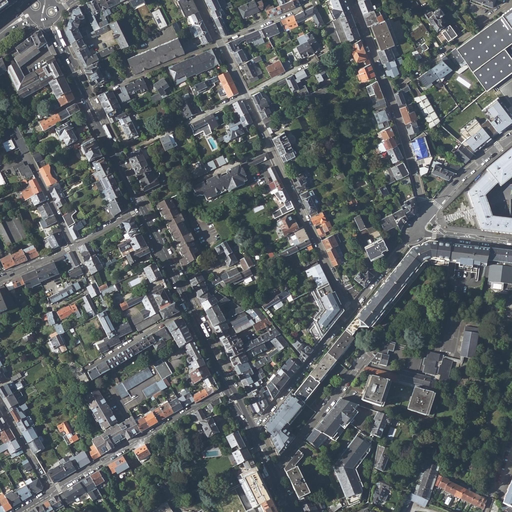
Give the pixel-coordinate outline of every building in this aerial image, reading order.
[(0,0),(0,13),(9,7),(4,0),(0,0)] [(92,12),(93,14),(101,10),(96,0),(91,0),(88,2),(92,12)] [(96,0),(101,10),(103,14),(105,16),(112,12),(110,6),(106,0),(96,0)] [(131,0),(142,23),(153,17),(151,12),(147,4),(144,0),(131,0)] [(180,6),(186,17),(188,16),(198,11),(192,0),(179,0),(176,1),(179,6),(180,6)] [(205,0),(211,12),(226,4),(224,0),(205,0)] [(253,0),(238,7),(244,19),(253,16),(252,13),(259,10),(256,3),(254,0),(253,0)] [(277,0),(280,6),(283,12),(295,7),(293,0),(285,4),(283,0),(277,0)] [(333,21),(350,12),(345,0),(327,0),(331,10),(329,11),(333,21)] [(362,0),(358,2),(363,13),(373,9),(369,0),(362,0)] [(494,0),(470,0),(470,1),(489,8),(491,7),(491,5),(492,6),(494,0)] [(211,12),(218,27),(225,24),(221,15),(220,14),(218,15),(217,12),(232,5),(230,2),(226,4),(211,12)] [(73,9),(66,31),(71,42),(91,32),(88,26),(82,29),(83,32),(81,33),(77,27),(78,22),(81,23),(85,21),(85,19),(83,13),(85,12),(84,9),(85,9),(83,4),(73,9)] [(274,6),(271,8),(266,10),(269,17),(283,12),(280,6),(274,8),(274,6)] [(305,18),(311,15),(317,29),(324,25),(315,6),(314,6),(294,16),(297,22),(305,18)] [(423,10),(437,30),(443,26),(441,23),(445,21),(441,16),(444,14),(440,7),(433,12),(428,6),(426,6),(424,7),(423,10)] [(159,8),(151,12),(153,17),(159,29),(167,26),(159,8)] [(363,13),(368,27),(372,25),(378,22),(383,20),(381,14),(380,14),(379,11),(375,13),(373,9),(363,13)] [(198,11),(188,16),(192,25),(194,24),(203,20),(198,11)] [(90,27),(92,32),(100,28),(94,16),(93,14),(92,12),(90,14),(87,15),(92,26),(90,27)] [(333,21),(342,45),(360,36),(350,12),(333,21)] [(105,16),(103,14),(101,15),(103,20),(100,22),(97,15),(94,16),(100,28),(106,25),(108,23),(105,16)] [(511,27),(502,14),(455,48),(466,63),(469,67),(486,89),(511,70),(511,27)] [(280,20),(285,28),(289,26),(290,28),(298,23),(297,22),(294,16),(293,15),(280,20)] [(116,19),(109,23),(114,33),(114,35),(115,37),(116,37),(121,47),(128,44),(116,19)] [(203,20),(194,24),(200,35),(208,31),(203,20)] [(268,36),(268,37),(285,29),(285,28),(280,20),(263,27),(264,28),(268,36)] [(372,25),(381,50),(390,46),(394,44),(385,20),(383,20),(378,22),(372,25)] [(172,23),(176,33),(180,31),(176,22),(172,23)] [(218,27),(223,36),(231,33),(230,31),(228,32),(225,24),(218,27)] [(422,36),(426,41),(433,37),(423,24),(410,32),(413,42),(422,36)] [(71,42),(77,54),(85,50),(85,52),(89,50),(88,48),(87,46),(86,45),(86,44),(85,43),(83,40),(89,38),(91,38),(108,30),(106,25),(100,28),(92,32),(91,32),(71,42)] [(456,35),(451,28),(449,25),(433,36),(434,37),(440,47),(444,44),(442,42),(446,39),(448,41),(456,35)] [(455,25),(451,28),(456,35),(460,32),(455,25)] [(263,38),(268,36),(264,28),(254,32),(258,39),(262,37),(263,38)] [(7,70),(18,93),(31,85),(34,92),(42,87),(34,72),(24,78),(20,68),(40,52),(38,50),(47,44),(41,32),(40,30),(31,37),(35,43),(27,49),(20,55),(14,59),(17,64),(6,69),(7,70)] [(200,35),(204,44),(212,40),(208,31),(200,35)] [(314,51),(316,55),(320,52),(320,50),(310,32),(305,35),(308,40),(314,51)] [(303,57),(314,51),(308,40),(305,35),(304,34),(298,37),(302,44),(297,47),(303,57)] [(23,43),(27,49),(35,43),(31,37),(23,43)] [(128,58),(134,73),(185,52),(181,45),(178,37),(128,58)] [(237,39),(226,43),(230,51),(232,50),(233,53),(242,49),(241,47),(239,46),(237,47),(236,45),(239,44),(238,41),(237,39)] [(371,64),(361,39),(352,43),(347,45),(350,49),(351,49),(357,61),(359,60),(362,67),(371,64)] [(188,42),(191,49),(198,46),(197,43),(194,44),(192,40),(188,42)] [(188,42),(181,45),(185,52),(191,49),(188,42)] [(15,49),(20,55),(27,49),(23,43),(15,49)] [(321,46),(325,53),(331,50),(327,43),(321,46)] [(417,49),(422,57),(423,59),(427,56),(424,51),(421,45),(421,44),(416,48),(417,49)] [(92,55),(89,50),(85,52),(85,50),(77,54),(83,65),(91,61),(114,51),(112,48),(111,46),(92,55)] [(395,59),(390,46),(381,50),(377,51),(383,63),(395,59)] [(198,56),(205,71),(209,68),(210,69),(214,67),(214,68),(221,65),(219,60),(220,56),(216,48),(198,56)] [(451,52),(461,66),(466,63),(455,48),(451,52)] [(233,53),(238,63),(247,59),(242,49),(233,53)] [(417,60),(422,57),(417,49),(411,52),(417,60)] [(442,61),(446,65),(450,62),(445,55),(441,59),(442,61)] [(45,59),(48,65),(55,61),(53,56),(45,59)] [(180,65),(186,78),(190,76),(191,78),(200,74),(200,73),(205,71),(198,56),(179,63),(180,65)] [(391,76),(394,77),(399,73),(396,65),(403,62),(401,56),(395,59),(383,63),(384,67),(387,66),(388,70),(385,71),(387,75),(389,76),(390,75),(391,76)] [(14,59),(8,63),(4,65),(6,69),(17,64),(14,59)] [(285,70),(292,67),(289,59),(281,63),(285,70)] [(249,79),(256,75),(258,75),(250,60),(240,65),(243,70),(244,69),(249,79)] [(266,67),(271,77),(285,70),(281,63),(280,60),(266,67)] [(34,72),(42,87),(47,84),(49,83),(62,76),(55,61),(48,65),(50,69),(49,69),(46,66),(34,72)] [(83,65),(88,77),(104,70),(102,64),(100,65),(98,61),(93,64),(91,61),(83,65)] [(315,64),(319,71),(324,69),(320,61),(315,64)] [(437,78),(438,79),(446,74),(452,69),(446,65),(442,61),(431,69),(437,78)] [(362,79),(362,80),(375,75),(371,64),(362,67),(358,69),(360,75),(358,75),(360,79),(362,79)] [(168,68),(169,69),(176,85),(187,79),(186,78),(180,65),(171,69),(171,67),(168,68)] [(425,86),(437,78),(431,69),(419,77),(425,86)] [(88,77),(94,89),(103,86),(102,83),(107,80),(105,76),(107,75),(104,70),(88,77)] [(218,76),(223,87),(233,83),(228,72),(218,76)] [(49,83),(57,99),(70,92),(62,76),(49,83)] [(288,83),(293,92),(299,89),(299,88),(303,86),(300,81),(296,83),(292,76),(286,79),(288,83)] [(217,77),(191,89),(195,97),(200,95),(199,94),(206,91),(205,88),(206,87),(206,86),(218,81),(217,77)] [(134,96),(133,93),(136,91),(136,90),(139,88),(142,93),(148,90),(143,78),(124,86),(129,95),(130,98),(134,96)] [(279,87),(288,83),(286,79),(277,83),(279,87)] [(163,80),(154,85),(155,86),(154,88),(155,89),(156,90),(158,90),(159,93),(163,98),(167,96),(163,91),(169,87),(163,80)] [(374,98),(378,106),(386,103),(377,81),(366,86),(372,99),(374,98)] [(223,87),(229,98),(238,94),(233,83),(223,87)] [(18,93),(21,100),(34,92),(31,85),(18,93)] [(180,102),(187,118),(198,113),(192,101),(196,99),(195,97),(191,89),(189,85),(185,88),(190,97),(180,102)] [(316,91),(319,97),(331,91),(328,85),(316,91)] [(400,108),(407,105),(405,99),(408,97),(406,91),(410,89),(408,85),(394,94),(400,108)] [(124,86),(118,89),(122,98),(129,95),(124,86)] [(417,88),(411,91),(412,93),(415,97),(421,96),(417,88)] [(124,102),(122,98),(118,89),(114,90),(121,103),(124,102)] [(119,120),(125,117),(124,114),(118,117),(116,111),(120,109),(111,91),(98,97),(111,124),(119,120)] [(305,97),(308,103),(319,97),(316,91),(305,97)] [(447,100),(453,97),(449,91),(444,93),(447,100)] [(52,103),(55,110),(74,99),(70,92),(57,99),(52,103)] [(264,98),(261,92),(252,96),(259,111),(265,108),(269,106),(270,106),(266,99),(264,98)] [(152,97),(154,103),(160,100),(163,98),(159,93),(152,97)] [(423,116),(430,128),(438,122),(440,120),(430,103),(425,94),(421,96),(415,97),(414,99),(415,102),(417,107),(423,116)] [(481,112),(488,120),(500,134),(511,124),(511,115),(498,98),(481,112)] [(233,105),(239,118),(248,113),(242,101),(233,105)] [(387,121),(392,119),(391,118),(386,103),(378,106),(373,108),(374,111),(374,112),(379,124),(377,124),(379,129),(381,128),(382,131),(389,127),(390,127),(387,121)] [(417,119),(411,103),(407,105),(400,108),(406,123),(416,119),(417,119)] [(75,105),(66,110),(70,117),(80,111),(77,105),(75,105)] [(263,119),(273,114),(269,107),(269,106),(265,108),(259,111),(263,119)] [(423,116),(417,107),(415,108),(420,117),(423,116)] [(61,122),(70,117),(66,110),(57,114),(61,122)] [(267,128),(274,125),(271,118),(276,116),(276,115),(278,114),(278,113),(279,113),(278,111),(273,114),(263,119),(267,128)] [(233,121),(227,123),(230,129),(226,131),(228,134),(248,125),(252,123),(250,119),(249,120),(248,118),(250,117),(248,113),(239,118),(241,122),(235,125),(233,121)] [(40,125),(43,132),(61,122),(57,114),(40,125)] [(211,130),(213,129),(211,124),(216,121),(214,116),(215,115),(214,114),(205,118),(209,126),(211,130)] [(119,120),(128,139),(133,137),(134,139),(138,137),(137,135),(138,135),(128,115),(125,117),(119,120)] [(207,127),(209,126),(205,118),(192,125),(194,130),(196,134),(203,131),(202,127),(206,125),(207,127)] [(460,130),(468,139),(462,145),(472,156),(493,140),(482,126),(475,118),(460,130)] [(409,134),(415,132),(419,131),(416,119),(406,123),(409,134)] [(31,120),(14,128),(19,139),(36,130),(31,120)] [(482,126),(493,140),(500,134),(488,120),(482,126)] [(77,141),(72,133),(71,130),(73,129),(69,123),(55,131),(59,137),(58,137),(60,141),(61,141),(63,140),(67,146),(77,141)] [(229,141),(231,140),(234,138),(236,143),(243,140),(241,135),(248,132),(251,131),(250,130),(255,128),(252,123),(248,125),(228,134),(223,137),(223,139),(224,141),(226,143),(228,142),(229,141)] [(267,128),(270,134),(276,131),(277,130),(275,124),(274,125),(267,128)] [(379,132),(383,140),(392,136),(394,135),(391,126),(390,127),(389,127),(382,131),(379,132)] [(10,129),(0,133),(4,143),(14,138),(10,129)] [(423,136),(426,134),(424,132),(422,133),(411,141),(417,159),(429,155),(423,136)] [(272,139),(284,162),(296,156),(295,154),(297,153),(295,150),(293,151),(293,150),(293,149),(291,144),(288,137),(287,137),(285,133),(272,139)] [(83,138),(85,143),(93,139),(91,134),(83,138)] [(397,146),(392,136),(383,140),(382,141),(376,143),(380,151),(386,148),(387,150),(397,146)] [(15,140),(3,145),(7,154),(19,148),(22,154),(29,152),(24,139),(19,141),(16,143),(15,140)] [(81,146),(91,166),(92,165),(103,160),(100,154),(101,154),(100,151),(99,151),(97,148),(98,148),(93,139),(85,143),(81,146)] [(454,153),(466,163),(472,156),(462,145),(454,153)] [(397,146),(387,150),(389,154),(391,153),(393,158),(391,159),(393,162),(396,161),(400,159),(402,158),(397,146)] [(511,148),(487,169),(489,171),(469,192),(482,231),(511,234),(511,148)] [(127,156),(133,167),(145,161),(143,155),(140,149),(127,156)] [(241,164),(244,171),(270,158),(267,152),(241,164)] [(33,157),(39,170),(45,167),(38,154),(33,157)] [(217,159),(220,166),(226,163),(223,157),(223,156),(217,159)] [(95,169),(97,172),(107,167),(104,159),(103,160),(92,165),(94,170),(95,169)] [(400,159),(396,161),(398,164),(393,167),(393,166),(388,168),(393,177),(387,179),(387,180),(386,181),(387,184),(409,173),(407,165),(405,166),(400,159)] [(438,175),(449,180),(455,172),(463,166),(451,160),(450,162),(446,160),(443,167),(441,166),(442,164),(436,162),(434,167),(432,172),(431,173),(432,175),(436,177),(438,175)] [(24,173),(27,178),(34,175),(29,164),(26,165),(24,161),(13,166),(15,171),(19,169),(22,174),(24,173)] [(138,178),(151,171),(148,166),(145,161),(133,167),(138,178)] [(189,171),(193,179),(207,173),(204,165),(202,161),(196,163),(198,167),(189,171)] [(204,165),(207,173),(216,168),(213,161),(204,165)] [(39,170),(48,187),(57,183),(56,181),(52,177),(50,173),(50,168),(48,165),(45,167),(39,170)] [(268,169),(274,182),(280,179),(273,166),(268,169)] [(93,178),(94,178),(97,176),(99,181),(101,180),(111,175),(107,167),(97,172),(92,175),(93,178)] [(205,195),(207,199),(211,197),(212,198),(218,196),(217,194),(226,190),(226,191),(231,189),(231,191),(242,186),(241,184),(247,181),(243,173),(240,167),(227,173),(228,175),(222,177),(222,176),(205,184),(204,182),(193,187),(197,196),(200,195),(203,196),(205,195)] [(138,178),(145,192),(159,185),(156,179),(159,177),(160,173),(158,170),(151,171),(138,178)] [(294,183),(299,192),(309,188),(305,178),(307,177),(305,173),(297,177),(298,181),(294,183)] [(116,185),(111,175),(101,180),(99,181),(97,181),(102,192),(106,190),(116,185)] [(402,181),(405,187),(411,184),(410,177),(402,181)] [(30,181),(37,195),(42,192),(35,179),(30,181)] [(274,182),(267,185),(270,190),(272,194),(278,191),(284,188),(280,179),(274,182)] [(48,187),(53,197),(62,192),(57,183),(48,187)] [(379,188),(384,197),(391,193),(387,184),(379,188)] [(104,199),(108,198),(110,202),(111,201),(122,196),(116,185),(106,190),(102,192),(101,193),(104,199)] [(291,202),(284,188),(278,191),(280,196),(278,197),(280,201),(282,199),(284,203),(285,203),(286,204),(291,202)] [(300,196),(311,217),(318,214),(317,211),(318,211),(312,199),(316,197),(313,191),(309,193),(308,192),(300,196)] [(31,198),(34,206),(35,206),(46,200),(42,192),(37,195),(31,198)] [(53,197),(55,202),(63,198),(64,198),(62,192),(53,197)] [(108,205),(114,216),(128,208),(122,196),(111,201),(111,203),(108,205)] [(346,200),(350,208),(358,204),(355,197),(346,200)] [(403,208),(407,218),(408,218),(414,213),(416,205),(414,197),(404,202),(405,204),(401,206),(403,208)] [(55,202),(58,208),(66,204),(63,198),(55,202)] [(179,247),(181,250),(182,254),(184,257),(182,258),(179,260),(183,268),(188,264),(196,260),(193,253),(197,251),(171,198),(158,204),(158,205),(160,209),(161,212),(163,216),(165,220),(164,221),(166,224),(167,224),(170,229),(171,232),(173,235),(175,239),(177,243),(176,244),(177,248),(179,247)] [(39,211),(44,220),(53,215),(47,203),(39,207),(40,210),(39,211)] [(281,212),(277,214),(278,217),(294,209),(292,204),(279,210),(281,212)] [(226,205),(223,206),(228,215),(232,213),(231,211),(229,211),(226,205)] [(407,218),(403,208),(393,213),(393,211),(391,212),(397,223),(400,230),(403,224),(407,218)] [(62,216),(68,227),(75,223),(71,216),(72,215),(76,212),(74,209),(62,216)] [(332,228),(328,219),(326,219),(324,215),(326,215),(324,211),(318,214),(311,217),(315,226),(321,223),(323,227),(317,230),(319,234),(325,232),(332,228)] [(384,229),(397,223),(391,212),(379,219),(384,229)] [(12,217),(23,239),(29,236),(17,214),(12,217)] [(41,224),(43,229),(57,222),(53,215),(44,220),(37,224),(38,226),(41,224)] [(354,217),(360,230),(365,227),(365,226),(360,215),(354,217)] [(280,225),(284,236),(291,233),(294,231),(299,229),(295,220),(292,221),(290,216),(278,221),(278,223),(277,224),(278,226),(280,225)] [(124,227),(127,234),(138,228),(132,217),(119,225),(121,229),(124,227)] [(69,229),(74,240),(79,237),(76,230),(83,227),(83,225),(86,224),(84,219),(69,229)] [(0,222),(0,232),(7,247),(12,244),(1,222),(0,222)] [(366,249),(370,259),(383,253),(382,251),(388,248),(386,244),(383,239),(375,222),(365,226),(365,227),(360,230),(355,232),(364,250),(366,249)] [(297,245),(300,244),(309,239),(303,227),(299,229),(294,231),(297,239),(293,241),(295,246),(296,245),(297,245)] [(125,235),(128,240),(140,233),(138,228),(127,234),(125,235)] [(62,239),(58,232),(53,234),(46,238),(52,249),(60,246),(62,239)] [(117,246),(123,257),(126,255),(146,245),(140,233),(128,240),(117,246)] [(221,254),(223,258),(232,252),(243,246),(237,235),(235,236),(238,244),(230,249),(226,242),(215,248),(219,255),(221,254)] [(322,240),(327,250),(338,244),(333,235),(322,240)] [(296,245),(299,250),(307,245),(310,250),(313,248),(309,239),(300,244),(297,245),(296,245)] [(392,241),(386,244),(388,248),(391,254),(399,244),(394,239),(391,241),(392,241)] [(448,262),(450,244),(430,241),(424,244),(419,246),(412,248),(389,277),(390,278),(387,282),(385,284),(384,284),(367,303),(368,304),(366,307),(363,311),(362,310),(345,330),(346,331),(352,336),(360,326),(361,327),(372,327),(426,265),(430,259),(448,262)] [(78,247),(81,252),(91,246),(88,242),(78,247)] [(327,250),(334,264),(343,260),(341,256),(343,255),(338,244),(327,250)] [(450,244),(448,262),(450,262),(453,262),(455,262),(458,263),(458,266),(476,268),(477,265),(485,266),(488,248),(473,246),(452,244),(450,244)] [(34,245),(23,251),(27,260),(39,255),(34,245)] [(146,245),(126,255),(130,264),(137,261),(136,259),(150,252),(146,245)] [(270,258),(271,260),(272,259),(273,260),(283,255),(284,256),(288,254),(289,255),(297,251),(297,250),(299,250),(296,245),(295,246),(270,258)] [(81,252),(83,257),(94,252),(93,251),(91,246),(81,252)] [(487,277),(486,281),(486,284),(490,285),(489,290),(501,291),(501,289),(511,289),(511,251),(488,248),(485,266),(482,277),(487,277)] [(371,265),(365,273),(364,272),(362,272),(359,270),(354,277),(365,286),(376,272),(370,259),(366,249),(364,250),(362,251),(369,265),(370,265),(371,265)] [(10,255),(15,266),(25,262),(19,250),(10,255)] [(72,251),(66,254),(63,255),(65,260),(68,258),(73,269),(79,266),(72,251)] [(83,257),(86,263),(96,257),(94,253),(94,252),(83,257)] [(210,266),(212,269),(217,268),(226,262),(228,266),(237,261),(232,252),(223,258),(210,266)] [(0,259),(5,270),(15,266),(10,255),(0,259)] [(54,262),(58,272),(61,271),(60,269),(61,266),(67,263),(65,260),(62,255),(53,260),(54,262)] [(239,260),(245,270),(249,268),(256,265),(254,261),(251,262),(248,255),(239,260)] [(304,264),(305,266),(319,259),(317,255),(307,260),(308,262),(304,264)] [(92,274),(102,268),(101,265),(97,257),(96,257),(86,263),(92,274)] [(35,270),(40,281),(59,273),(58,272),(54,262),(35,270)] [(144,269),(150,283),(162,277),(155,263),(144,269)] [(192,272),(188,264),(183,268),(187,275),(192,272)] [(309,269),(318,287),(327,283),(321,270),(318,264),(309,269)] [(68,271),(72,279),(83,274),(79,266),(73,269),(70,270),(68,271)] [(220,283),(240,273),(236,267),(218,276),(218,277),(211,281),(211,282),(212,281),(215,286),(220,283)] [(240,273),(220,283),(221,285),(224,288),(226,287),(225,286),(252,273),(249,268),(245,270),(240,273)] [(25,284),(27,289),(41,283),(40,281),(35,270),(21,276),(25,284)] [(189,279),(193,287),(204,281),(209,278),(206,273),(201,276),(199,273),(189,279)] [(15,288),(25,284),(21,276),(12,281),(15,288)] [(150,283),(153,288),(164,282),(162,277),(150,283)] [(349,295),(354,299),(361,290),(352,278),(343,283),(349,295)] [(92,297),(99,294),(101,292),(100,291),(99,287),(95,280),(93,281),(95,284),(87,287),(92,297)] [(198,298),(210,288),(211,287),(215,286),(212,281),(211,282),(206,285),(204,281),(193,287),(198,298)] [(142,313),(145,319),(152,316),(157,313),(160,311),(175,303),(164,282),(153,288),(125,301),(128,307),(142,301),(145,308),(141,310),(142,313)] [(60,291),(63,298),(74,292),(72,288),(76,286),(75,283),(60,291)] [(315,348),(336,322),(344,311),(343,309),(341,310),(339,306),(341,305),(335,292),(333,293),(328,283),(327,283),(318,287),(310,291),(317,306),(319,305),(322,311),(318,316),(316,315),(313,319),(314,320),(307,330),(314,345),(315,348)] [(212,291),(210,288),(198,298),(201,304),(211,297),(208,293),(212,291)] [(290,301),(293,300),(288,289),(284,291),(272,299),(275,303),(276,305),(280,303),(279,301),(280,300),(287,296),(290,301)] [(0,312),(8,309),(0,290),(0,312)] [(48,298),(50,305),(63,298),(60,291),(48,298)] [(91,300),(88,294),(86,296),(83,297),(86,303),(91,300)] [(206,312),(219,302),(213,295),(211,297),(201,304),(206,312)] [(245,311),(239,307),(225,297),(219,302),(206,312),(213,327),(238,314),(245,311)] [(110,309),(104,299),(102,301),(101,301),(106,311),(110,309)] [(266,309),(275,303),(272,299),(261,306),(271,318),(273,317),(270,313),(266,309)] [(99,315),(91,300),(86,303),(83,305),(87,313),(91,311),(94,317),(97,315),(99,315)] [(285,307),(280,300),(279,301),(280,303),(276,305),(279,310),(285,307)] [(123,310),(128,307),(125,301),(121,304),(120,304),(123,310)] [(175,303),(160,311),(163,319),(164,320),(179,312),(175,303)] [(78,311),(75,304),(69,307),(69,306),(57,312),(61,319),(72,313),(73,314),(78,311)] [(249,313),(253,318),(251,320),(255,324),(267,318),(256,305),(249,309),(245,311),(247,314),(249,313)] [(46,314),(49,325),(55,323),(54,321),(57,320),(53,311),(46,314)] [(98,350),(100,354),(108,350),(108,348),(120,342),(118,338),(132,331),(128,322),(114,329),(105,311),(99,315),(97,315),(108,337),(103,339),(104,342),(96,346),(98,350)] [(245,311),(238,314),(240,318),(231,323),(234,327),(234,328),(243,324),(245,329),(253,325),(255,324),(251,320),(253,318),(249,313),(247,314),(245,311)] [(131,319),(134,325),(145,319),(142,313),(131,319)] [(152,316),(155,321),(160,318),(157,313),(152,316)] [(235,334),(245,329),(243,324),(234,328),(234,327),(231,327),(229,328),(227,325),(231,323),(240,318),(238,314),(213,327),(221,342),(235,334)] [(134,325),(139,331),(155,321),(152,316),(145,319),(134,325)] [(167,327),(170,333),(171,333),(185,324),(182,317),(180,316),(178,318),(177,319),(178,320),(167,327)] [(256,332),(271,324),(267,318),(255,324),(253,325),(256,332)] [(178,345),(179,348),(185,345),(193,340),(185,324),(171,333),(178,345)] [(459,355),(461,356),(464,356),(473,358),(479,328),(465,325),(459,355)] [(151,334),(155,342),(168,334),(164,327),(151,334)] [(226,352),(230,360),(244,353),(244,352),(247,351),(262,344),(269,340),(280,334),(275,329),(259,337),(259,338),(243,347),(241,348),(240,346),(242,345),(242,344),(239,339),(239,338),(236,338),(235,334),(221,342),(226,352)] [(346,331),(327,354),(336,361),(347,370),(351,365),(347,361),(361,344),(355,339),(352,336),(346,331)] [(63,333),(49,340),(54,349),(57,347),(61,354),(67,351),(63,343),(60,337),(62,336),(64,335),(63,333)] [(92,380),(153,344),(155,342),(151,334),(87,372),(92,380)] [(153,344),(157,350),(166,345),(164,342),(170,338),(168,334),(155,342),(153,344)] [(262,360),(265,365),(270,362),(272,360),(270,357),(288,345),(280,334),(269,340),(271,342),(277,349),(269,355),(262,360)] [(104,342),(103,339),(93,344),(97,351),(98,350),(96,346),(104,342)] [(186,359),(189,364),(202,358),(194,343),(193,340),(185,345),(186,347),(188,350),(186,351),(187,354),(188,354),(189,355),(186,356),(187,359),(186,359)] [(246,355),(248,358),(266,350),(271,348),(269,344),(271,342),(269,340),(262,344),(247,351),(248,354),(246,355)] [(387,341),(370,362),(376,363),(377,362),(380,362),(379,364),(386,366),(389,356),(387,355),(388,351),(393,352),(395,343),(390,342),(387,341)] [(301,355),(305,360),(315,348),(314,345),(311,349),(308,348),(305,348),(302,345),(297,350),(301,355)] [(397,383),(433,392),(436,381),(448,385),(450,377),(448,377),(452,361),(443,359),(444,356),(444,355),(430,351),(428,351),(426,358),(424,357),(422,364),(424,365),(422,372),(425,372),(424,376),(400,370),(399,375),(397,383)] [(230,360),(234,368),(247,361),(248,361),(244,353),(230,360)] [(327,354),(311,374),(319,382),(336,361),(327,354)] [(281,370),(290,379),(303,363),(299,358),(296,355),(291,361),(289,359),(281,370)] [(165,377),(172,374),(164,361),(163,362),(161,358),(159,360),(156,361),(159,364),(155,367),(162,379),(165,377)] [(188,369),(189,374),(205,365),(202,358),(189,364),(188,364),(189,368),(188,369)] [(256,367),(257,369),(259,368),(265,365),(262,360),(256,363),(256,362),(254,363),(256,367)] [(234,368),(238,376),(251,369),(254,368),(256,367),(254,363),(249,365),(247,361),(234,368)] [(190,383),(191,386),(204,379),(210,375),(205,365),(189,374),(182,379),(183,382),(187,380),(188,379),(191,377),(193,382),(190,383)] [(128,394),(131,399),(137,396),(141,402),(153,395),(161,390),(162,390),(157,382),(148,366),(119,383),(117,385),(114,386),(121,398),(128,394)] [(390,372),(370,367),(368,367),(366,375),(371,376),(397,383),(399,375),(390,372)] [(253,374),(251,369),(238,376),(241,382),(250,377),(250,376),(253,374)] [(275,376),(271,381),(279,392),(290,379),(281,370),(275,376)] [(76,379),(80,387),(90,381),(85,374),(84,375),(76,379)] [(262,378),(260,374),(257,375),(259,378),(257,379),(256,379),(255,379),(252,380),(250,377),(241,382),(244,388),(258,381),(262,379),(262,378)] [(319,382),(311,374),(294,395),(305,404),(310,407),(326,387),(319,382)] [(202,390),(192,396),(194,401),(195,403),(217,390),(210,375),(204,379),(206,384),(207,387),(202,390)] [(258,381),(260,384),(267,381),(271,389),(276,396),(279,392),(271,381),(269,379),(266,376),(264,377),(262,378),(262,379),(258,381)] [(433,392),(397,383),(371,376),(362,401),(380,407),(382,402),(433,418),(440,394),(433,392)] [(157,382),(162,390),(167,387),(162,379),(157,382)] [(264,392),(258,381),(244,388),(250,400),(264,392)] [(14,385),(17,391),(23,387),(20,382),(14,385)] [(0,388),(0,394),(3,399),(8,396),(12,394),(7,384),(0,388)] [(177,399),(182,408),(194,401),(192,396),(187,388),(186,386),(184,388),(186,394),(177,399)] [(97,447),(101,455),(114,448),(113,445),(126,437),(128,440),(141,432),(135,420),(133,417),(119,425),(117,424),(116,422),(118,422),(98,388),(85,396),(93,409),(92,410),(100,424),(101,423),(105,429),(106,430),(106,432),(93,440),(95,444),(97,447)] [(268,391),(272,400),(276,396),(271,389),(268,391)] [(268,391),(264,392),(270,404),(271,403),(272,400),(268,391)] [(270,404),(264,392),(250,400),(257,414),(260,415),(270,404)] [(305,404),(294,395),(291,392),(264,426),(268,428),(266,431),(279,458),(294,439),(291,436),(292,436),(288,433),(284,430),(288,425),(289,426),(301,411),(300,410),(305,404)] [(8,396),(3,399),(10,412),(16,409),(19,407),(15,400),(18,399),(15,394),(13,395),(12,394),(8,396)] [(221,396),(207,405),(209,407),(211,411),(214,410),(213,407),(223,401),(221,396)] [(168,403),(174,413),(182,408),(177,399),(177,398),(168,403)] [(343,400),(340,398),(325,418),(315,430),(328,436),(332,439),(341,427),(346,421),(349,423),(354,418),(350,415),(355,410),(358,406),(343,400)] [(160,407),(166,417),(174,413),(168,403),(168,402),(160,407)] [(10,412),(16,423),(23,419),(20,415),(18,416),(17,414),(27,408),(25,404),(19,407),(16,409),(10,412)] [(152,411),(158,422),(166,417),(160,407),(157,409),(156,407),(154,408),(154,410),(152,411)] [(201,408),(195,412),(198,417),(200,421),(205,432),(203,433),(205,436),(207,436),(208,438),(219,432),(211,416),(206,419),(201,408)] [(152,411),(151,411),(143,416),(149,427),(158,422),(152,411)] [(190,421),(198,417),(195,412),(187,416),(190,421)] [(380,438),(385,424),(388,425),(388,423),(391,424),(393,418),(377,412),(367,430),(372,431),(371,434),(380,438)] [(2,416),(0,417),(0,431),(8,426),(2,416)] [(135,420),(141,432),(149,427),(143,416),(135,420)] [(16,423),(22,433),(24,432),(31,428),(32,427),(35,426),(32,422),(29,424),(25,417),(23,419),(16,423)] [(57,426),(68,445),(79,439),(76,434),(72,436),(70,438),(67,434),(70,433),(71,432),(65,421),(57,426)] [(292,428),(289,426),(288,425),(284,430),(288,433),(292,428)] [(0,435),(4,443),(7,441),(14,437),(8,426),(0,431),(0,435)] [(22,433),(28,443),(38,437),(32,427),(31,428),(24,432),(22,433)] [(307,440),(317,448),(318,447),(318,448),(321,445),(322,445),(327,438),(327,437),(328,436),(315,430),(307,440)] [(228,440),(232,448),(233,448),(243,442),(238,431),(220,440),(222,443),(228,440)] [(345,497),(338,499),(341,506),(342,508),(349,505),(359,500),(360,499),(361,497),(359,493),(362,492),(362,491),(361,488),(354,470),(371,447),(371,446),(369,444),(371,442),(373,440),(368,436),(367,437),(365,439),(363,438),(365,435),(359,431),(355,437),(338,459),(340,461),(336,466),(333,467),(345,497)] [(38,437),(28,443),(34,454),(44,448),(40,442),(43,441),(43,439),(41,436),(40,436),(38,437)] [(4,443),(11,453),(14,452),(21,448),(15,439),(8,443),(7,441),(4,443)] [(243,442),(233,448),(235,451),(232,453),(238,464),(243,462),(251,458),(243,442)] [(133,451),(141,463),(152,456),(145,444),(133,451)] [(374,467),(383,471),(390,452),(404,457),(405,454),(377,445),(374,467)] [(101,455),(97,447),(93,450),(89,452),(93,460),(101,455)] [(371,447),(354,470),(361,488),(363,487),(356,470),(370,451),(371,447)] [(284,469),(304,509),(311,506),(312,505),(307,495),(310,494),(296,466),(296,467),(294,464),(296,464),(303,457),(303,454),(299,450),(284,469)] [(73,454),(80,468),(93,460),(89,452),(86,454),(84,452),(79,455),(77,451),(73,454)] [(67,456),(59,461),(61,464),(62,465),(68,475),(79,468),(74,461),(71,463),(70,461),(67,456)] [(112,472),(112,475),(116,472),(118,474),(129,467),(123,457),(108,466),(112,472)] [(243,462),(247,471),(255,467),(251,458),(243,462)] [(424,498),(426,499),(437,466),(424,461),(422,466),(425,467),(423,473),(422,473),(421,475),(422,476),(417,489),(415,489),(413,493),(424,498)] [(54,482),(54,483),(68,475),(62,465),(61,464),(54,469),(52,469),(50,470),(48,472),(48,473),(46,474),(50,482),(54,482)] [(236,477),(240,474),(237,468),(235,469),(234,466),(232,467),(236,477)] [(271,499),(255,467),(247,471),(245,472),(260,505),(271,499)] [(91,476),(96,486),(105,481),(99,471),(91,476)] [(434,484),(439,486),(443,477),(439,475),(434,484)] [(87,493),(93,501),(102,496),(96,486),(91,476),(80,482),(81,484),(87,493)] [(377,477),(372,502),(376,504),(379,499),(380,500),(381,499),(384,501),(387,494),(384,492),(386,488),(390,490),(393,484),(377,477)] [(439,486),(444,488),(448,480),(443,477),(439,486)] [(443,490),(449,493),(453,483),(450,482),(452,478),(450,477),(448,480),(444,488),(443,490)] [(27,485),(33,495),(42,490),(43,487),(38,478),(27,485)] [(510,506),(511,506),(511,478),(502,503),(510,506)] [(449,493),(454,495),(458,486),(455,485),(457,481),(455,480),(453,483),(449,493)] [(58,495),(64,506),(69,503),(72,501),(76,502),(80,500),(81,496),(87,493),(81,484),(80,482),(73,487),(73,488),(73,489),(69,491),(69,490),(67,490),(58,495)] [(454,495),(459,498),(464,488),(461,487),(462,483),(460,482),(458,486),(454,495)] [(16,492),(22,502),(33,495),(27,485),(16,491),(16,492)] [(459,498),(465,500),(469,491),(466,490),(468,486),(465,485),(464,488),(459,498)] [(407,491),(404,497),(410,500),(421,505),(424,498),(413,493),(407,491)] [(465,500),(470,503),(475,494),(469,491),(465,500)] [(6,498),(12,508),(22,502),(16,492),(12,494),(11,492),(8,494),(7,492),(4,494),(5,496),(6,498)] [(4,511),(0,505),(2,504),(6,511),(12,508),(6,498),(5,496),(4,494),(3,493),(0,495),(0,511),(4,511)] [(481,493),(480,496),(476,505),(483,508),(487,495),(481,493)] [(470,503),(476,505),(480,496),(475,494),(470,503)] [(48,501),(54,511),(59,508),(60,510),(61,511),(66,509),(64,506),(58,495),(48,501)] [(404,511),(410,500),(404,497),(396,511),(404,511)] [(488,511),(496,511),(500,501),(493,498),(488,511)] [(277,511),(271,499),(260,505),(263,511),(277,511)] [(333,504),(329,507),(333,511),(341,506),(338,499),(333,504)] [(45,511),(54,511),(48,501),(42,505),(45,511)] [(172,511),(167,502),(164,505),(160,507),(151,511),(172,511)]
